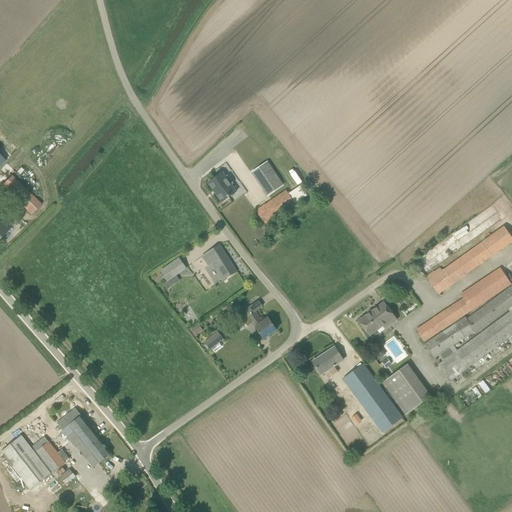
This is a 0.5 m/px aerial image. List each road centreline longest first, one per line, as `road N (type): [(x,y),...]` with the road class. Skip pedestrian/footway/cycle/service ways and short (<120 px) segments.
road 1 (unclassified): [(139,453),(291,340),(294,327),(146,121),(99,0)]
road 2 (unclassified): [(139,453),(0,293)]
road 3 (track): [(215,0),(141,111)]
